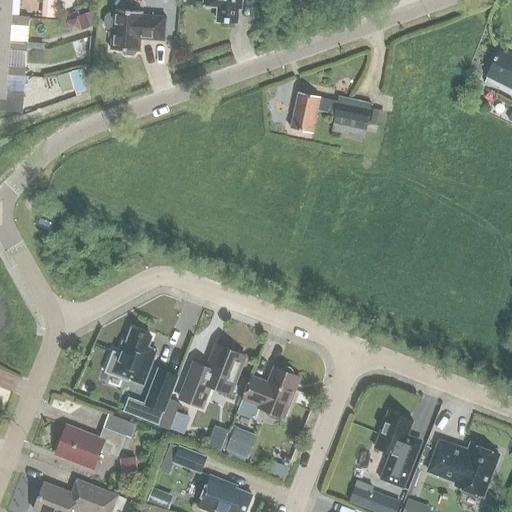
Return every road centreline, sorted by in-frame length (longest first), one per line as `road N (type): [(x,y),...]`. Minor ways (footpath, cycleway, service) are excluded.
road 1 (unclassified): [(444,0),(86,130),(39,159),(0,208)]
road 2 (residential): [(355,347),(163,277),(54,323)]
road 3 (residential): [(292,511),(355,347)]
road 4 (residential): [(511,406),(355,347)]
road 5 (residential): [(0,476),(54,323)]
road 6 (residential): [(54,323),(0,216)]
